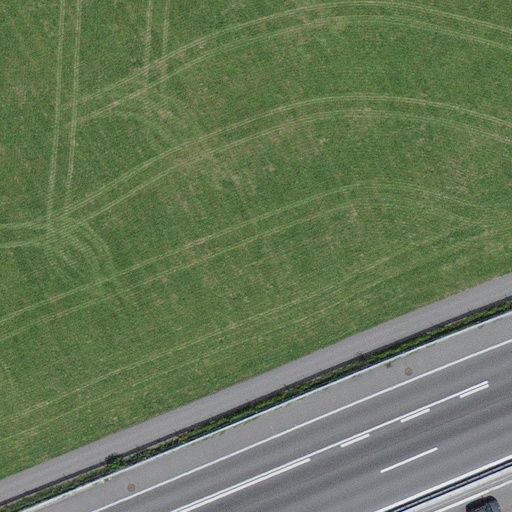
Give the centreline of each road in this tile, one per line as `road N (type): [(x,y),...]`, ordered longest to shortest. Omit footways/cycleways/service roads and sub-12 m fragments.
road 1 (motorway): [(511,410),(331,447),(135,511)]
road 2 (motorway): [(511,414),(281,511)]
